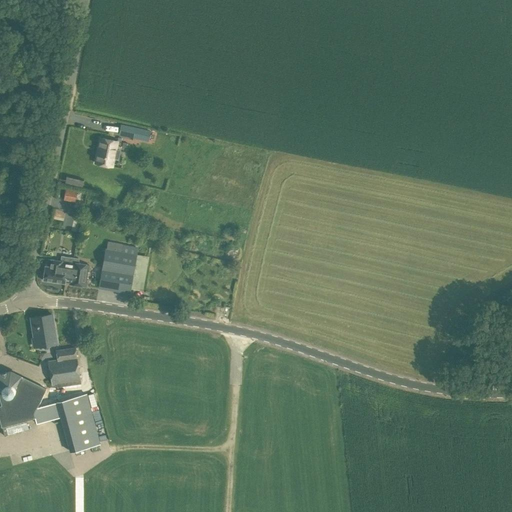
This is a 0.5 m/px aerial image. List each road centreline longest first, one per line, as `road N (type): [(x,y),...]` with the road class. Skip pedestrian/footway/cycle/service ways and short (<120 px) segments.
road 1 (tertiary): [(29,302),(238,331),(404,386),(511,398)]
road 2 (tertiary): [(29,302),(87,0)]
road 3 (track): [(238,331),(227,511)]
road 4 (track): [(110,449),(231,450)]
